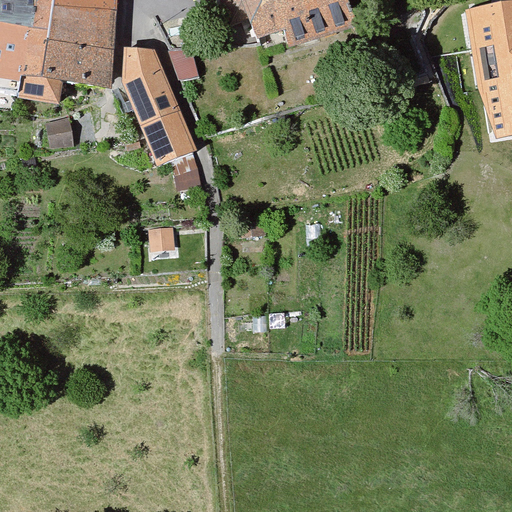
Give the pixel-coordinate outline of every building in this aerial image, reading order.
[(0,0),(0,21),(50,30),(54,5),(54,0),(0,0)] [(117,0),(54,0),(54,5),(117,10),(117,0)] [(221,0),(230,26),(249,19),(257,41),(285,31),(291,49),(359,26),(349,0),(221,0)] [(479,92),(495,140),(511,136),(511,0),(464,10),(479,92)] [(117,10),(54,5),(50,30),(48,40),(50,41),(115,51),(117,10)] [(48,40),(50,30),(0,21),(0,78),(21,82),(23,77),(42,78),(48,40)] [(50,41),(48,40),(42,78),(112,89),(115,51),(50,41)] [(198,76),(191,46),(172,50),(180,80),(198,76)] [(125,50),(124,78),(152,164),(192,149),(156,51),(125,50)] [(263,224),(242,226),(244,237),(264,235),(263,224)] [(173,230),(150,232),(152,251),(174,249),(173,230)]
